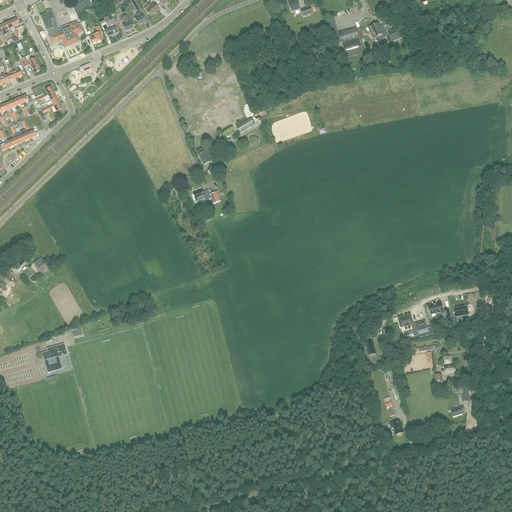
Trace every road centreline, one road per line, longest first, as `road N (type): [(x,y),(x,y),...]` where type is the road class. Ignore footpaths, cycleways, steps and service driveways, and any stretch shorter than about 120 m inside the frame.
road 1 (unclassified): [(198,511),(511,415)]
road 2 (unclassified): [(0,225),(157,71)]
road 3 (residential): [(54,73),(143,35),(189,0)]
road 4 (residential): [(0,185),(71,113),(54,73)]
road 5 (unclassified): [(157,71),(211,19),(256,0)]
